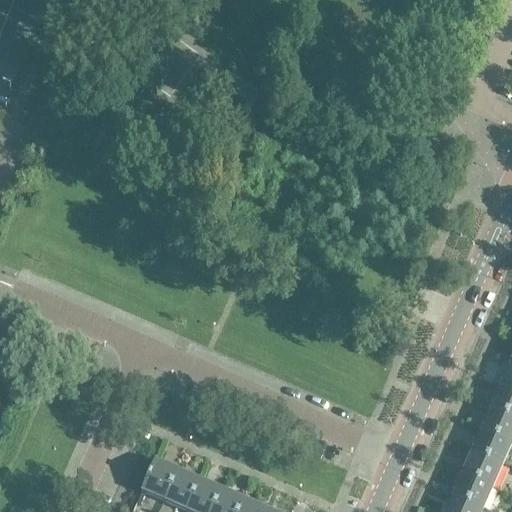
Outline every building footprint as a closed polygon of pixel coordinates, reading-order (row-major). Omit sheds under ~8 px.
[(406,310),(389,303),(384,316),(400,323),(406,310)] [(75,363),(70,375),(97,387),(102,375),(75,363)] [(511,393),(511,367),(510,367),(500,389),(511,393)] [(511,420),(511,393),(500,389),(491,411),(511,420)] [(50,396),(0,511),(43,511),(87,412),(50,396)] [(511,446),(511,444),(511,420),(491,411),(481,433),(511,446)] [(502,468),(511,446),(481,433),(472,455),(502,468)] [(492,490),(502,468),(472,455),(462,477),(492,490)] [(163,504),(177,474),(155,465),(155,464),(154,463),(141,495),(142,495),(163,504)] [(181,511),(186,511),(199,484),(177,474),(163,504),(181,511)] [(482,511),(492,490),(462,477),(452,499),(482,511)] [(212,511),(221,493),(199,484),(186,511),(212,511)] [(238,511),(243,503),(221,493),(212,511),(238,511)] [(482,511),(452,499),(446,511),(482,511)] [(263,511),(243,503),(238,511),(263,511)]
